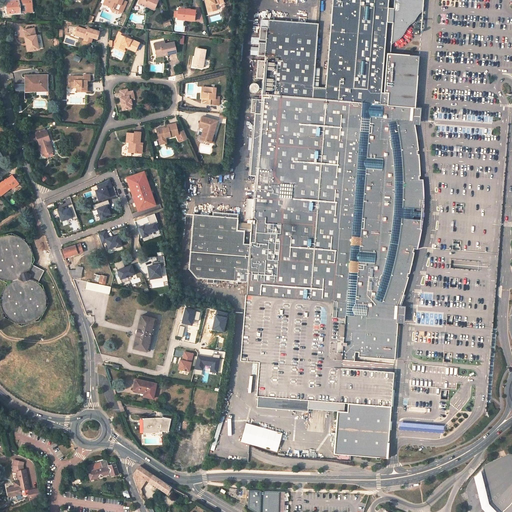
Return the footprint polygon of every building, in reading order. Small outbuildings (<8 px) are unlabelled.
[(32,12),(31,0),(15,0),(12,0),(6,1),(7,14),(20,13),(20,6),(26,5),(26,12),(32,12)] [(123,0),(107,0),(105,5),(114,9),(113,12),(117,14),(119,11),(123,0)] [(122,12),(127,2),(123,0),(119,11),(122,12)] [(154,10),(158,0),(139,0),(140,0),(138,4),(140,8),(142,9),(145,8),(146,6),(154,10)] [(404,307),(399,306),(409,273),(416,246),(418,246),(421,232),(423,215),(415,214),(416,203),(424,204),(424,179),(421,179),(420,155),(417,131),(417,129),(416,122),(419,122),(419,115),(419,107),(416,107),(420,55),(390,53),(388,92),(381,92),(387,21),(394,22),(392,44),(400,38),(410,25),(415,20),(418,14),(422,10),(423,0),(394,0),(394,7),(388,7),(388,0),(332,0),(325,88),(318,87),(313,87),(315,68),(317,36),(267,32),(267,28),(260,27),(258,56),(264,56),(264,60),(257,60),(256,78),(263,78),(261,99),(256,99),(255,113),(260,113),(255,176),(253,198),(246,198),(245,218),(247,218),(247,222),(250,223),(248,243),(244,243),(244,230),(236,230),(237,213),(212,211),(212,215),(192,214),(188,269),(195,278),(246,282),(245,295),(240,360),(258,362),(256,396),(257,396),(256,407),(307,411),(307,409),(337,411),(333,453),(386,458),(391,407),(394,372),(373,371),(374,367),(374,362),(354,361),(354,352),(358,352),(358,356),(395,359),(397,325),(397,323),(403,323),(403,314),(404,307)] [(223,3),(222,0),(205,0),(208,12),(216,10),(215,5),(223,3)] [(194,21),(195,11),(186,10),(185,12),(178,11),(177,19),(194,21)] [(268,20),(267,28),(267,32),(317,36),(318,24),(268,20)] [(87,31),(86,30),(81,29),(77,27),(76,30),(75,33),(80,34),(79,37),(84,38),(83,40),(89,42),(89,40),(90,38),(93,39),(97,40),(99,32),(88,29),(87,31)] [(39,50),(37,35),(35,28),(26,30),(27,37),(26,37),(29,52),(39,50)] [(131,40),(120,35),(116,43),(120,45),(119,47),(124,49),(126,45),(129,47),(129,48),(135,51),(139,42),(131,39),(131,40)] [(177,53),(174,42),(165,44),(161,45),(160,42),(154,43),(156,55),(167,52),(167,55),(177,53)] [(206,50),(196,48),(194,56),(196,57),(194,66),(203,68),(206,50)] [(68,77),(68,86),(77,86),(77,89),(77,93),(90,93),(90,89),(87,89),(87,81),(89,81),(89,75),(84,75),(84,77),(68,77)] [(46,84),(46,76),(38,76),(38,79),(35,79),(35,78),(26,78),(27,91),(37,91),(37,90),(47,90),(47,84),(46,84)] [(246,89),(252,94),(257,88),(251,83),(246,89)] [(216,98),(217,89),(206,88),(206,93),(204,93),(204,100),(205,100),(208,100),(212,100),(211,106),(219,107),(221,98),(216,98)] [(121,91),(123,97),(121,97),(124,109),(133,107),(132,104),(133,103),(132,98),(131,95),(135,94),(134,90),(129,91),(128,89),(121,91)] [(249,176),(255,176),(260,113),(255,113),(254,113),(249,176)] [(217,122),(202,117),(199,128),(203,129),(206,130),(203,141),(210,143),(217,122)] [(168,128),(164,129),(163,128),(157,130),(159,141),(166,139),(166,138),(177,135),(178,139),(181,138),(183,142),(188,140),(185,132),(178,135),(175,124),(167,126),(168,128)] [(49,141),(50,141),(46,131),(40,133),(47,152),(53,150),(49,141)] [(40,133),(36,135),(40,144),(44,153),(47,152),(40,133)] [(140,144),(141,134),(138,133),(134,133),(134,135),(127,134),(126,143),(131,143),(131,145),(129,146),(129,151),(136,152),(136,154),(142,155),(143,144),(140,144)] [(176,176),(201,178),(201,172),(175,170),(176,176)] [(138,209),(154,204),(143,171),(127,177),(138,209)] [(0,196),(11,187),(12,188),(18,184),(12,176),(6,180),(5,179),(0,183),(0,196)] [(92,189),(96,199),(108,194),(104,184),(92,189)] [(56,205),(61,217),(71,214),(66,201),(56,205)] [(94,205),(98,218),(107,215),(103,202),(94,205)] [(135,224),(139,234),(153,228),(150,219),(135,224)] [(105,247),(119,242),(115,231),(101,236),(105,247)] [(37,282),(43,271),(32,266),(28,273),(27,272),(27,271),(30,268),(32,260),(32,256),(31,250),(29,247),(27,243),(23,240),(18,237),(13,236),(7,236),(5,236),(0,237),(0,278),(2,279),(8,280),(11,280),(12,282),(7,285),(4,289),(2,293),(1,297),(1,304),(3,311),(6,316),(10,320),(15,322),(19,323),(22,324),(28,323),(35,320),(41,315),(44,310),(45,307),(46,302),(46,297),(44,292),(42,288),(36,283),(29,280),(30,278),(37,282)] [(65,258),(83,252),(80,243),(62,249),(65,258)] [(146,275),(157,273),(155,260),(144,262),(146,275)] [(117,276),(131,270),(128,262),(114,268),(117,276)] [(85,279),(86,274),(85,273),(85,270),(83,270),(83,268),(77,267),(76,272),(70,272),(71,277),(85,279)] [(101,276),(97,275),(98,272),(94,272),(92,281),(99,283),(101,276)] [(105,285),(111,286),(113,278),(106,277),(105,285)] [(85,289),(109,294),(111,286),(87,282),(85,289)] [(179,319),(194,323),(197,310),(182,306),(179,319)] [(209,326),(219,328),(222,313),(213,311),(209,326)] [(150,334),(154,318),(141,315),(133,348),(146,351),(150,336),(149,336),(149,334),(150,334)] [(175,369),(185,371),(190,351),(180,349),(175,369)] [(195,369),(212,373),(216,357),(198,353),(195,369)] [(153,398),(156,384),(135,379),(133,390),(144,392),(143,396),(153,398)] [(168,430),(170,419),(163,417),(162,418),(145,419),(145,420),(145,429),(151,429),(151,431),(158,431),(158,429),(161,429),(168,430)] [(145,420),(143,420),(144,432),(158,433),(158,431),(151,431),(151,429),(145,429),(145,420)] [(403,423),(399,423),(398,430),(401,430),(405,430),(410,430),(414,431),(418,431),(423,431),(427,431),(431,432),(435,432),(440,432),(443,432),(444,426),(442,425),(438,425),(434,425),(429,425),(425,424),(420,424),(416,424),(411,423),(407,423),(403,423)] [(281,434),(246,424),(241,441),(276,451),(281,434)] [(318,445),(287,443),(286,454),(317,457),(318,445)] [(30,488),(26,470),(23,470),(22,467),(23,462),(14,460),(13,466),(14,472),(16,472),(18,481),(19,485),(15,486),(9,487),(11,496),(21,494),(20,490),(30,488)] [(107,462),(87,468),(88,472),(108,466),(107,462)] [(108,466),(88,472),(90,480),(110,473),(111,476),(118,474),(118,473),(121,472),(118,464),(115,465),(115,464),(108,466)] [(145,480),(167,494),(171,487),(139,466),(134,473),(136,479),(139,475),(145,480)] [(473,477),(481,508),(484,511),(496,511),(489,504),(481,471),(473,477)] [(139,489),(140,489),(145,480),(139,475),(136,479),(139,489)] [(39,488),(28,491),(30,501),(40,497),(39,488)] [(278,511),(279,491),(248,490),(247,508),(253,511),(278,511)]
